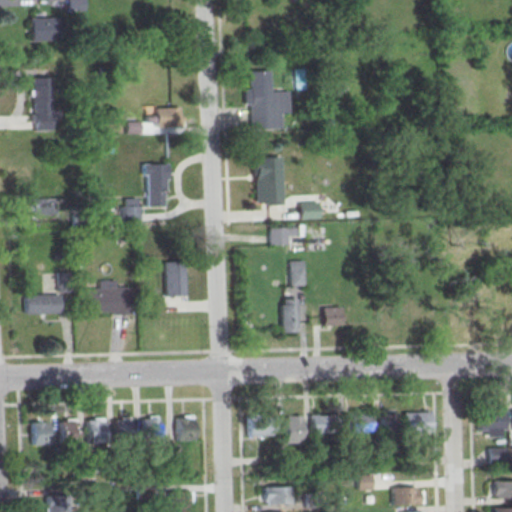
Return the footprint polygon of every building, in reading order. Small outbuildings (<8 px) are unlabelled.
[(27,17),(27,41),(58,41),(58,17),(27,17)] [(246,71),(268,70),(268,91),(288,90),(289,113),(279,114),(280,129),(249,130),(248,105),(243,105),(242,90),(247,90),(246,71)] [(31,78),(50,77),(50,89),(49,89),(50,130),(33,131),(32,110),(31,78)] [(150,117),(150,126),(170,126),(170,107),(153,107),(153,117),(150,117)] [(250,159),(278,158),(280,204),(264,205),(264,203),(253,203),(252,174),(251,174),(250,159)] [(141,196),(166,196),(166,163),(141,163),(141,196)] [(55,198),(29,198),(29,213),(55,213),(55,198)] [(138,223),(138,198),(119,198),(119,223),(138,223)] [(315,202),(296,202),(296,218),(315,218),(315,202)] [(286,244),(286,235),(294,235),(294,226),(267,226),(267,244),(286,244)] [(287,285),(302,285),(302,260),(287,260),(287,285)] [(162,262),(182,262),(184,296),(164,297),(162,262)] [(82,289),(128,287),(129,314),(111,315),(111,312),(98,312),(98,311),(83,312),(82,289)] [(23,296),(58,295),(58,313),(23,314),(23,296)] [(294,331),(294,298),(275,298),(275,331),(294,331)] [(379,300),(379,322),(404,322),(404,300),(379,300)] [(320,306),(320,325),(340,325),(340,306),(320,306)] [(378,409),(378,429),(395,429),(395,409),(378,409)] [(476,412),(503,411),(503,430),(477,431),(476,412)] [(343,414),(369,413),(370,432),(344,433),(343,414)] [(402,413),(428,413),(429,431),(403,432),(402,413)] [(309,416),(335,415),(335,434),(309,435),(309,416)] [(245,418),(271,417),(272,436),(246,437),(245,418)] [(174,419),(175,442),(192,441),(191,418),(174,419)] [(140,420),(140,442),(157,442),(157,419),(140,420)] [(282,419),(282,442),(299,441),(299,419),(282,419)] [(84,421),(85,444),(102,443),(101,420),(84,421)] [(113,421),(113,443),(130,443),(130,420),(113,421)] [(30,422),(30,445),(47,445),(47,422),(30,422)] [(57,422),(58,445),(75,445),(74,422),(57,422)] [(511,480),(488,480),(488,498),(511,498),(511,480)] [(261,486),(261,503),(298,503),(298,486),(261,486)] [(417,486),(390,486),(390,504),(417,504),(417,486)] [(168,511),(168,492),(187,492),(187,511),(168,511)] [(43,511),(64,511),(65,495),(44,495),(43,511)]
